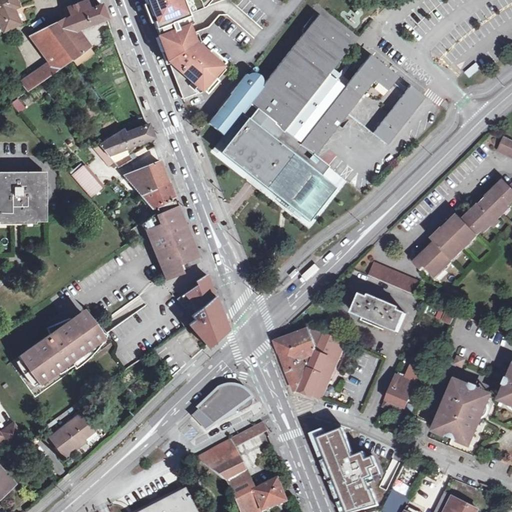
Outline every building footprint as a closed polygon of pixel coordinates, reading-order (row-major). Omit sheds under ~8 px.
[(14,0),(0,0),(0,22),(4,31),(20,24),(13,9),(18,7),(14,0)] [(145,0),(159,35),(183,99),(203,91),(224,67),(195,41),(185,17),(190,15),(183,0),(145,0)] [(84,11),(90,9),(88,2),(82,4),(84,11)] [(108,19),(102,5),(101,5),(90,9),(84,11),(82,4),(81,3),(68,8),(70,14),(66,16),(67,19),(50,28),(73,60),(77,65),(90,55),(74,32),(107,20),(108,19)] [(247,73),(231,93),(232,94),(209,123),(224,135),(242,113),(249,119),(253,122),(239,140),(259,155),(273,138),(296,156),(278,180),(313,208),(332,183),(322,175),(330,166),(315,155),(348,113),(386,144),(387,145),(425,97),(424,95),(411,85),(408,89),(401,83),(403,79),(371,54),(345,86),(339,82),(339,80),(338,78),(337,78),(335,79),(329,74),(355,41),(320,14),(262,86),(261,85),(262,82),(262,79),(259,75),(254,73),(251,73),(249,75),(247,73)] [(73,60),(50,28),(34,37),(52,62),(21,83),(27,92),(42,82),(73,60)] [(470,78),(482,69),(477,63),(465,72),(470,78)] [(18,113),(25,109),(20,99),(13,103),(18,113)] [(259,155),(239,140),(253,122),(249,119),(222,154),(256,178),(309,220),(336,186),(332,183),(313,208),(278,180),(296,156),(273,138),(259,155)] [(124,129),(99,145),(99,146),(108,156),(152,139),(154,138),(149,125),(148,125),(127,133),(124,129)] [(511,139),(505,136),(498,150),(511,156),(511,139)] [(221,140),(213,149),(217,153),(225,143),(221,140)] [(113,162),(108,156),(99,146),(95,149),(109,165),(113,162)] [(119,168),(132,160),(129,156),(115,164),(116,166),(119,168)] [(141,195),(168,184),(163,172),(159,162),(125,176),(141,195)] [(86,190),(96,181),(84,167),(73,176),(85,191),(86,190)] [(48,173),(0,172),(0,221),(16,222),(21,222),(48,222),(48,173)] [(91,197),(101,188),(96,181),(86,190),(91,197)] [(479,206),(464,221),(478,235),(489,224),(491,226),(504,214),(502,212),(511,201),(511,184),(510,186),(504,181),(488,197),(485,194),(476,203),(479,206)] [(168,184),(141,195),(151,207),(139,217),(143,222),(155,212),(153,209),(176,199),(173,191),(169,183),(168,184)] [(178,204),(176,199),(153,209),(155,212),(143,222),(139,225),(144,232),(145,231),(166,279),(181,273),(176,261),(180,259),(182,263),(197,256),(178,207),(179,207),(178,204)] [(436,243),(415,263),(422,271),(425,268),(433,275),(443,266),(445,268),(453,261),(451,259),(457,253),(458,255),(466,248),(464,245),(471,239),(473,241),(479,236),(478,235),(464,221),(459,216),(449,225),(445,229),(441,225),(429,236),(436,243)] [(369,275),(416,295),(421,282),(375,262),(369,275)] [(443,266),(433,275),(435,278),(445,268),(443,266)] [(301,270),(298,268),(292,274),(294,277),(301,270)] [(194,320),(188,324),(210,348),(228,332),(207,274),(195,282),(197,285),(184,293),(177,299),(194,320)] [(361,295),(353,313),(399,333),(407,314),(387,306),(389,301),(382,298),(380,303),(361,295)] [(457,313),(450,310),(446,321),(452,324),(457,313)] [(34,380),(39,387),(58,374),(60,377),(75,367),(73,363),(82,355),(85,359),(91,353),(89,349),(101,340),(94,331),(91,329),(92,328),(82,315),(71,323),(57,334),(51,338),(50,337),(19,360),(24,367),(28,365),(37,378),(34,380)] [(181,321),(184,325),(191,320),(188,316),(181,321)] [(55,331),(57,334),(71,323),(69,320),(55,331)] [(298,391),(323,333),(309,331),(309,330),(276,342),(277,343),(295,392),(298,391)] [(323,333),(298,391),(312,397),(313,396),(323,400),(347,342),(323,332),(323,333)] [(458,357),(455,363),(462,367),(465,360),(458,357)] [(396,375),(386,400),(388,400),(385,407),(397,412),(403,415),(406,408),(412,395),(414,390),(416,384),(415,383),(416,381),(410,378),(408,380),(396,375)] [(453,389),(438,424),(443,435),(463,443),(474,439),(489,403),(485,393),(478,390),(470,386),(464,384),(453,389)] [(222,388),(200,409),(202,411),(195,417),(208,429),(217,424),(251,407),(252,404),(253,401),(251,399),(250,398),(249,397),(246,398),(246,393),(238,391),(236,391),(222,388)] [(82,414),(50,438),(64,457),(80,445),(79,442),(94,430),(82,414)] [(231,440),(234,447),(267,430),(264,422),(231,440)] [(16,423),(2,433),(4,437),(10,446),(24,436),(16,423)] [(349,510),(349,511),(370,511),(376,511),(367,485),(370,484),(369,480),(383,474),(376,456),(369,459),(366,452),(360,455),(355,456),(345,428),(327,435),(325,431),(312,435),(314,440),(317,447),(323,445),(348,511),(349,510)] [(264,511),(287,503),(282,491),(278,481),(254,493),(234,447),(231,440),(196,458),(198,459),(227,483),(240,511),(264,511)] [(393,486),(406,493),(419,470),(406,463),(393,486)] [(13,484),(0,469),(0,495),(6,490),(7,490),(13,484)] [(197,511),(187,491),(144,511),(197,511)] [(435,511),(478,511),(479,511),(445,494),(435,511)]
